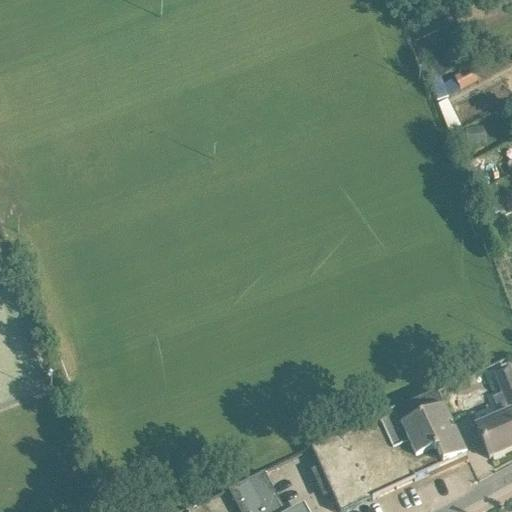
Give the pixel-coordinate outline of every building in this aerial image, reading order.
[(407,24),(415,41),(439,30),(430,11),(407,24)] [(430,64),(437,78),(466,64),(459,48),(430,64)] [(467,130),(470,146),(488,143),(485,126),(470,129),(467,130)] [(475,203),(483,224),(499,218),(489,190),(473,199),(475,203)] [(493,375),(502,396),(493,400),(501,418),(476,429),(489,460),(511,450),(511,376),(509,368),(493,375)] [(439,399),(392,420),(419,480),(463,458),(439,399)] [(392,420),(344,442),(371,502),(419,480),(392,420)] [(348,511),(371,502),(344,442),(313,455),(338,511),(348,511)] [(284,511),(264,475),(228,493),(239,511),(284,511)]
